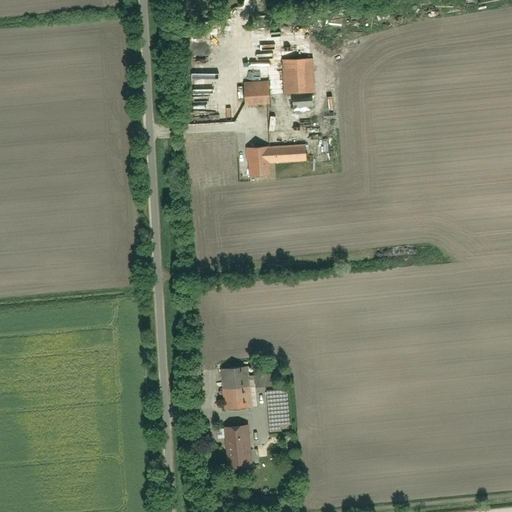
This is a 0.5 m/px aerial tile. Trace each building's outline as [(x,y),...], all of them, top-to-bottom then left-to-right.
[(280,60),(282,96),(290,95),(312,94),(310,59),(280,60)] [(240,84),(240,108),(272,108),(272,84),(240,84)] [(313,108),(312,94),(290,95),(290,109),(313,108)] [(269,175),(269,162),(304,160),(303,142),(268,144),(268,134),(244,135),(245,176),(269,175)] [(220,369),(223,410),(252,408),(251,388),(250,376),(249,367),(220,369)] [(250,376),(251,388),(272,386),(271,374),(250,376)] [(266,392),(269,433),(290,432),(287,391),(266,392)] [(224,427),(224,428),(216,429),(217,439),(225,438),(227,468),(251,466),(248,425),(224,427)]
